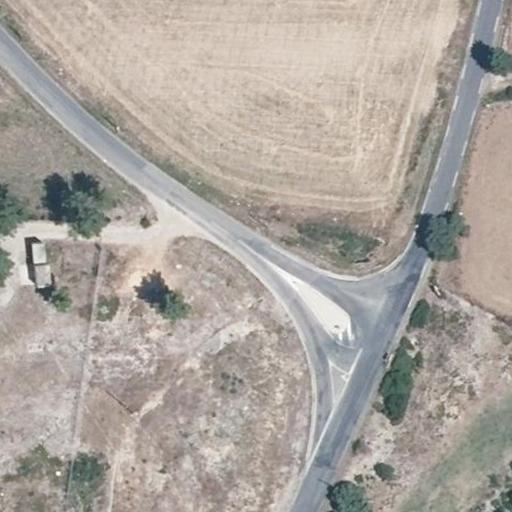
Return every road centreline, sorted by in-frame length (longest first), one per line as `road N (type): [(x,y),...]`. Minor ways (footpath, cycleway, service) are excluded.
road 1 (tertiary): [(492,0),(428,228),(388,318)]
road 2 (tertiary): [(0,46),(110,149),(236,236)]
road 3 (tertiary): [(388,318),(236,236)]
road 4 (tertiary): [(313,330),(323,410),(318,486)]
road 5 (tertiary): [(371,360),(318,486)]
road 6 (tertiary): [(236,236),(287,288),(313,330)]
